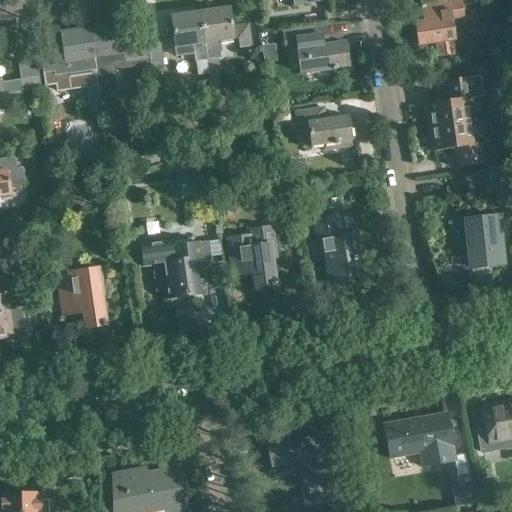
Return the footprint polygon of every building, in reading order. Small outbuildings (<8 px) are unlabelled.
[(459,0),(420,0),(424,25),(415,26),(418,45),(436,42),(438,56),(453,54),(451,40),(453,40),(450,19),(462,18),(459,0)] [(203,42),(208,73),(218,72),(215,58),(218,58),(215,40),(237,37),(239,47),(250,45),(247,24),(231,26),(228,6),(198,11),(203,42)] [(203,42),(198,11),(170,15),(176,57),(193,54),(194,62),(196,62),(198,75),(208,73),(203,42)] [(117,23),(88,27),(97,89),(109,87),(106,64),(146,58),(142,33),(119,36),(117,23)] [(326,25),(281,32),(284,53),(296,51),(299,72),(347,66),(343,42),(329,44),(326,25)] [(60,44),(38,47),(44,87),(55,85),(56,92),(85,88),(89,117),(101,115),(97,89),(88,27),(58,32),(60,44)] [(147,38),(151,66),(164,65),(160,36),(147,38)] [(273,44),(260,46),(263,63),(276,61),(273,44)] [(0,94),(2,94),(40,87),(36,61),(17,64),(20,79),(2,82),(1,79),(0,79),(0,94)] [(426,102),(430,127),(470,121),(466,97),(473,96),(470,75),(444,79),(447,99),(426,102)] [(0,94),(0,109),(5,109),(4,105),(19,102),(18,101),(35,99),(34,90),(17,93),(17,91),(2,94),(0,94)] [(269,109),(272,124),(290,121),(288,107),(269,109)] [(348,128),(347,116),(332,118),(331,112),(324,113),(323,107),(295,112),(297,124),(299,124),(302,147),(322,144),(323,152),(351,148),(350,138),(352,137),(350,127),(348,128)] [(470,121),(430,127),(433,150),(455,147),(458,167),(483,163),(480,142),(473,143),(470,121)] [(0,207),(0,204),(0,194),(10,193),(9,186),(24,183),(22,168),(15,169),(13,157),(0,159),(0,207)] [(487,167),(490,186),(511,182),(511,171),(511,164),(487,167)] [(313,231),(319,230),(328,281),(358,276),(351,234),(340,236),(337,215),(311,219),(313,231)] [(463,220),(469,267),(504,263),(501,235),(496,236),(494,216),(463,220)] [(227,238),(232,274),(243,273),(243,271),(251,270),(253,288),(276,285),(272,257),(276,257),(271,226),(250,229),(250,234),(227,238)] [(166,299),(205,294),(204,286),(214,284),(208,242),(193,244),(193,238),(170,241),(140,245),(142,267),(164,264),(167,290),(165,290),(166,299)] [(62,315),(73,314),(73,311),(81,309),(83,328),(105,325),(98,268),(68,272),(66,258),(54,260),(62,315)] [(21,309),(9,310),(7,295),(18,293),(16,279),(0,280),(0,339),(24,336),(21,309)] [(489,441),(491,451),(511,446),(511,400),(482,406),(486,427),(478,429),(480,443),(489,441)] [(454,459),(445,412),(382,423),(389,457),(420,452),(422,465),(454,459)] [(303,460),(310,502),(335,497),(324,435),(266,446),(270,466),(303,460)] [(476,503),(468,461),(455,464),(460,487),(452,488),(456,507),(476,503)] [(142,511),(166,508),(166,511),(190,511),(190,510),(185,510),(176,462),(158,465),(159,470),(148,472),(147,467),(113,474),(113,511),(142,511)] [(39,500),(39,494),(0,494),(0,511),(47,511),(47,500),(39,500)]
